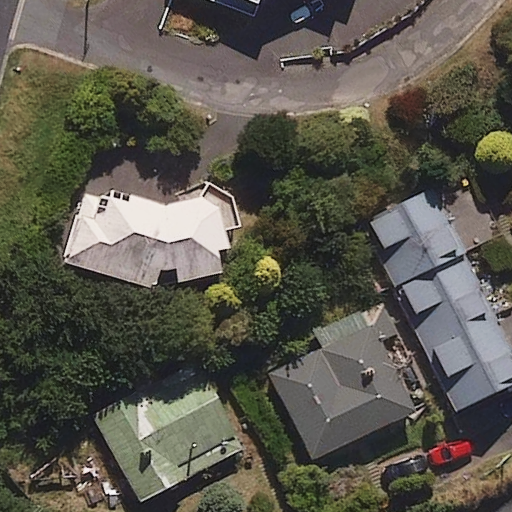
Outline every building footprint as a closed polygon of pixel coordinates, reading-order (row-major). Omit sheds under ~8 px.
[(226,0),(255,10),(258,0),(226,0)] [(150,206),(84,193),(59,265),(140,292),(206,277),(201,251),(218,247),(214,231),(232,227),(226,198),(203,183),(193,200),(150,206)] [(511,381),(511,310),(493,320),(428,188),(361,221),(453,410),(511,381)] [(312,329),(321,348),(270,372),(310,457),(409,411),(376,340),(392,332),(377,299),(312,329)] [(159,386),(148,363),(111,382),(120,400),(89,415),(132,502),(235,450),(193,368),(159,386)]
